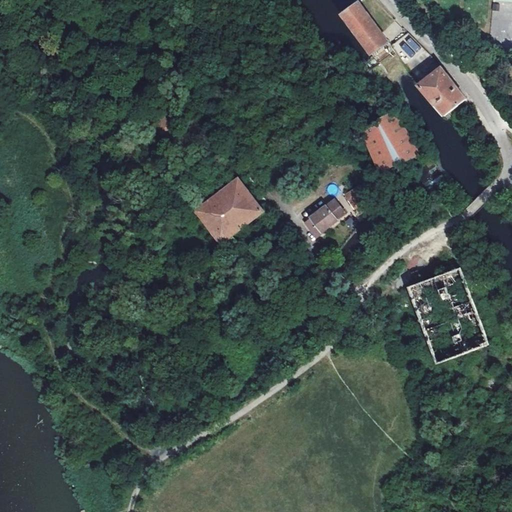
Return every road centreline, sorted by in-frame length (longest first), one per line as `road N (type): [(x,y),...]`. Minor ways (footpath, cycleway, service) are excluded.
road 1 (track): [(365,300),(293,376),(160,458),(129,511)]
road 2 (residential): [(387,0),(481,100),(508,160)]
